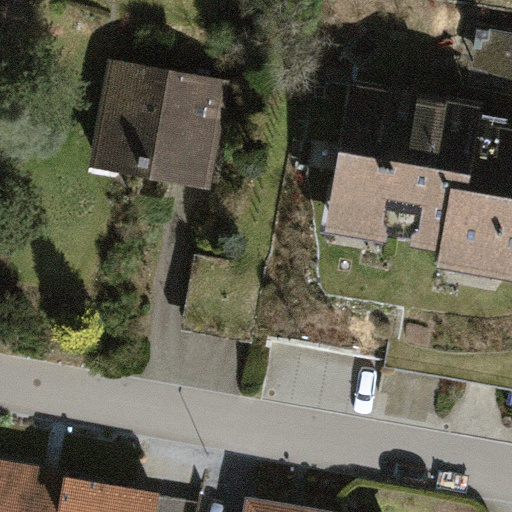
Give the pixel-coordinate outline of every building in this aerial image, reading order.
[(511,34),(478,29),(475,47),(478,48),(475,65),(511,77),(511,34)] [(221,82),(119,64),(101,166),(203,184),(221,82)] [(475,111),(358,90),(343,173),(330,183),(321,233),(387,243),(389,233),(416,237),(424,229),(451,234),(448,250),(450,250),(446,270),(493,279),(495,268),(511,270),(511,133),(474,127),(475,111)] [(269,266),(204,255),(190,324),(255,335),(269,266)] [(160,511),(164,492),(1,460),(0,463),(0,511),(160,511)]
